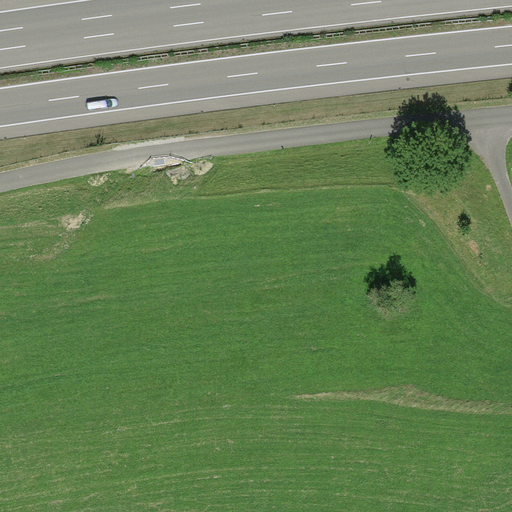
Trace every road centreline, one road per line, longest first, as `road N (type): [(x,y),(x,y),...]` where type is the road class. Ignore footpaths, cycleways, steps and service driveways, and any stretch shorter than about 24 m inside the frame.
road 1 (unclassified): [(0,182),(286,138),(511,118)]
road 2 (motorway): [(0,107),(511,44)]
road 3 (motorway): [(310,0),(0,40)]
